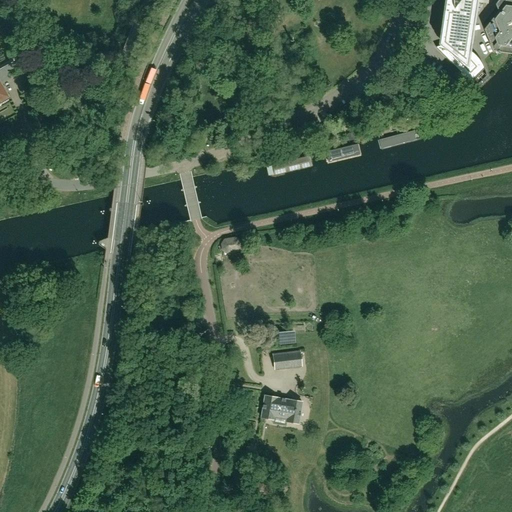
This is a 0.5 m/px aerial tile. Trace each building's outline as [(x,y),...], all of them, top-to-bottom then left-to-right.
[(471,51),(478,0),(500,0),(497,4),(500,12),(486,29),(494,52),(510,54),(511,54),(511,0),(449,0),(443,44),(444,45),(440,46),(437,47),(436,47),(471,83),(485,68),(484,66),(483,64),(482,62),(481,61),(480,59),(478,57),(476,55),(474,53),(471,51)] [(0,101),(8,97),(0,84),(19,73),(13,63),(0,70),(0,101)] [(411,109),(401,96),(395,101),(405,113),(411,109)] [(380,150),(421,140),(418,130),(398,136),(378,142),(380,150)] [(323,162),(360,154),(357,143),(320,153),(323,162)] [(294,172),(312,167),(309,155),(271,166),(273,176),(275,176),(294,172)] [(241,249),(241,246),(239,241),(235,239),(224,240),(220,244),(220,249),(221,251),(221,252),(225,255),(239,252),(241,249)] [(301,365),(299,351),(286,353),(286,355),(273,356),(275,368),(301,365)] [(298,424),(302,402),(286,399),(286,400),(280,399),(281,398),(264,396),(261,417),(273,420),(274,417),(286,419),(286,422),(298,424)] [(263,491),(261,487),(256,486),(253,490),(254,495),(259,496),(263,491)]
